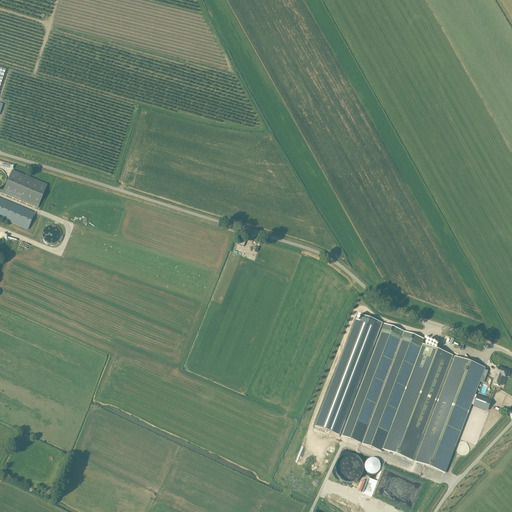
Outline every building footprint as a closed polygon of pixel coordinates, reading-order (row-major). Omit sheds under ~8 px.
[(47,185),(12,170),(3,190),(0,189),(0,188),(0,192),(37,208),(47,185)] [(34,213),(0,198),(0,218),(27,230),(34,213)] [(42,241),(58,244),(60,228),(45,226),(42,241)] [(70,243),(68,242),(66,248),(73,250),(78,237),(74,235),(70,243)] [(360,321),(356,320),(315,427),(340,436),(377,340),(383,323),(362,316),(360,321)] [(378,340),(341,437),(381,451),(382,448),(445,472),(455,446),(471,404),(475,395),(485,369),(422,345),(424,339),(384,324),(378,340)] [(494,373),(496,374),(496,376),(495,376),(493,383),(499,386),(502,379),(503,376),(505,377),(506,376),(508,377),(509,373),(507,372),(508,371),(496,367),(494,373)] [(482,383),(480,395),(490,397),(492,384),(482,383)] [(485,409),(489,400),(475,395),(471,404),(485,409)]
